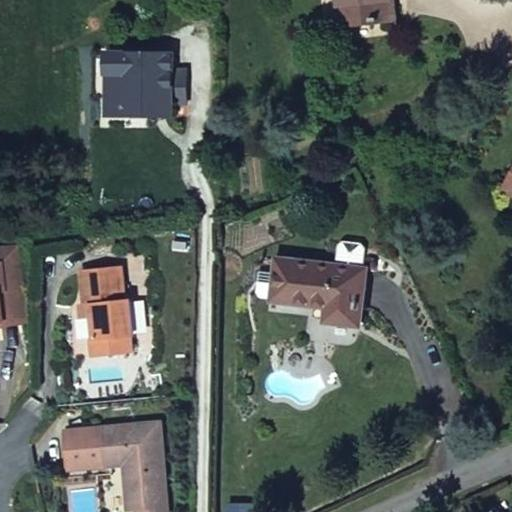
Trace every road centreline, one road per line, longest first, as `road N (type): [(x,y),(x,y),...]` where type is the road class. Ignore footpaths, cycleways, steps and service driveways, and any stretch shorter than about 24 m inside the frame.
road 1 (unknown): [(464,472),(423,357),(400,321)]
road 2 (residential): [(377,511),(511,450)]
